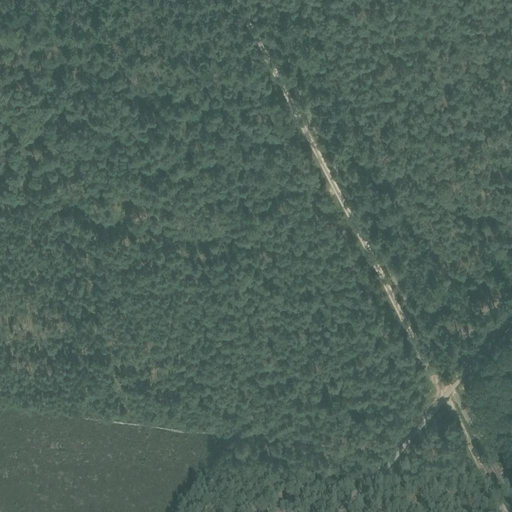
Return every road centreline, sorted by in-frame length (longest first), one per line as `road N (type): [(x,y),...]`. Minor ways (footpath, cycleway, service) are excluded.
road 1 (track): [(233,0),(443,390)]
road 2 (track): [(443,390),(336,511)]
road 3 (track): [(443,390),(503,511)]
